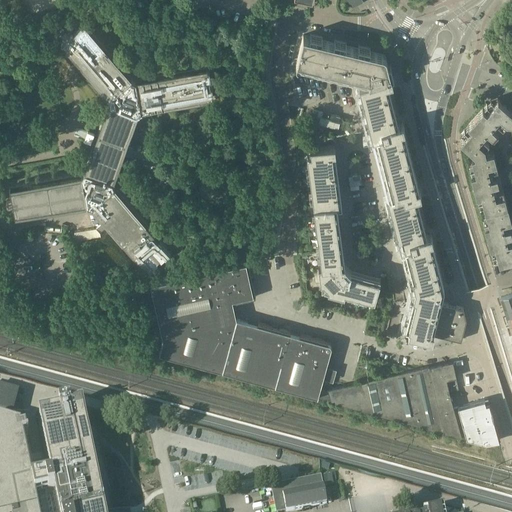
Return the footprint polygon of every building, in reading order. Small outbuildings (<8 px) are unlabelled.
[(85,170),(82,173),(82,172),(10,185),(15,216),(88,203),(88,202),(91,203),(90,204),(105,221),(96,228),(74,232),(76,242),(101,237),(100,233),(110,245),(119,238),(138,260),(138,259),(151,274),(173,255),(160,240),(114,185),(113,178),(122,154),(138,160),(142,151),(125,145),(137,112),(142,108),(212,95),(207,67),(136,80),(131,78),(85,23),(62,42),(61,42),(108,98),(109,98),(109,101),(97,135),(91,133),(88,141),(94,143),(84,170),(85,170)] [(303,34),(296,64),(297,64),(302,65),(363,80),(364,84),(391,77),(394,77),(391,64),(390,64),(388,65),(386,57),(386,56),(385,55),(384,54),(383,54),(370,51),(370,49),(371,48),(358,45),(358,46),(358,48),(346,45),(346,43),(346,42),(334,39),(334,40),(334,42),(322,39),(322,37),(322,36),(310,33),(310,36),(303,34)] [(364,84),(359,85),(361,92),(362,96),(371,131),(373,137),(377,136),(392,195),(406,191),(416,189),(419,188),(404,130),(405,129),(403,122),(398,124),(396,115),(394,105),(393,104),(391,95),(389,85),(393,84),(391,77),(364,84)] [(475,155),(486,153),(484,147),(489,142),(484,138),(489,133),(493,137),(498,132),(493,128),(498,122),(503,127),(507,122),(511,122),(511,111),(498,98),(494,102),(491,99),(490,100),(487,103),(483,108),(483,107),(468,124),(468,125),(460,133),(464,136),(460,140),(474,153),(475,155)] [(311,154),(307,154),(321,266),(318,266),(321,283),(324,283),(328,288),(328,291),(344,295),(345,292),(363,297),(374,300),(380,280),(380,277),(351,270),(350,269),(345,264),(345,263),(337,206),(342,205),(335,152),(336,152),(335,145),(310,148),(311,154)] [(484,206),(486,211),(507,205),(503,188),(497,189),(495,183),(501,181),(499,175),(493,176),(491,170),(498,168),(493,151),(486,153),(475,155),(471,156),(473,162),(468,163),(471,174),(477,196),(480,207),(484,206)] [(392,195),(388,196),(389,203),(398,237),(399,241),(400,244),(401,248),(405,247),(415,285),(415,286),(405,326),(409,327),(408,333),(432,338),(433,333),(430,332),(437,301),(440,301),(444,287),(444,286),(442,280),(432,240),(433,240),(432,236),(431,233),(426,234),(417,196),(421,195),(420,188),(419,188),(416,189),(406,191),(392,195)] [(511,221),(507,205),(486,211),(487,215),(483,217),(485,227),(490,249),(491,249),(494,260),(498,259),(499,264),(511,260),(511,242),(510,243),(509,236),(511,235),(511,228),(507,230),(505,223),(511,221)] [(237,318),(236,318),(233,302),(256,296),(248,262),(150,284),(163,340),(159,354),(223,371),(237,318)] [(511,293),(501,298),(504,307),(511,303),(511,293)] [(437,301),(430,332),(433,333),(440,334),(459,339),(461,339),(461,338),(466,319),(464,309),(463,307),(458,306),(440,301),(437,301)] [(275,385),(290,331),(258,322),(258,324),(237,318),(223,371),(275,385)] [(291,331),(290,331),(275,385),(318,397),(323,378),(333,381),(336,369),(328,366),(333,348),(330,347),(328,344),(329,341),(300,333),(300,336),(290,333),(291,331)] [(347,385),(328,388),(331,401),(407,422),(460,436),(462,435),(454,408),(449,391),(459,389),(452,361),(429,366),(428,366),(416,369),(353,383),(352,383),(348,384),(347,385)] [(0,383),(0,412),(12,416),(19,389),(0,383)] [(458,407),(454,408),(462,435),(460,436),(466,437),(467,438),(486,442),(499,440),(493,419),(494,419),(491,411),(489,403),(486,404),(485,400),(485,399),(458,406),(458,407)] [(0,417),(0,511),(103,511),(86,428),(82,407),(73,409),(70,409),(70,406),(58,408),(58,409),(59,412),(39,416),(42,427),(52,476),(32,480),(23,437),(32,436),(31,432),(29,433),(28,426),(23,426),(23,425),(0,417)] [(270,486),(272,492),(275,511),(284,511),(286,511),(327,504),(323,487),(321,476),(270,486)]
